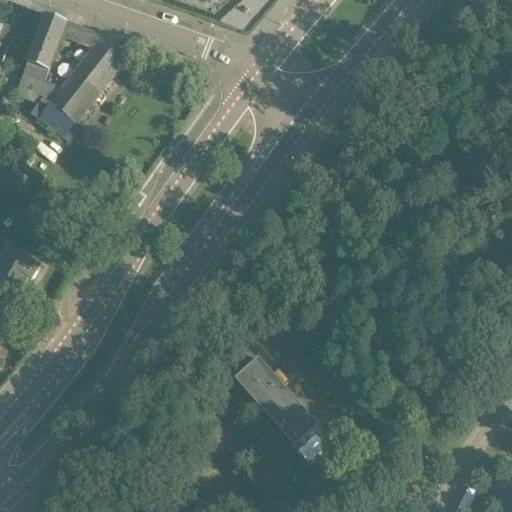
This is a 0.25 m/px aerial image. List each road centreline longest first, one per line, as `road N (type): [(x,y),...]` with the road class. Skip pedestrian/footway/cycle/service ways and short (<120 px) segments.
road 1 (secondary): [(0,491),(68,424),(314,108)]
road 2 (secondary): [(258,67),(0,433)]
road 3 (residential): [(258,67),(82,0)]
road 4 (secondary): [(314,108),(410,0)]
